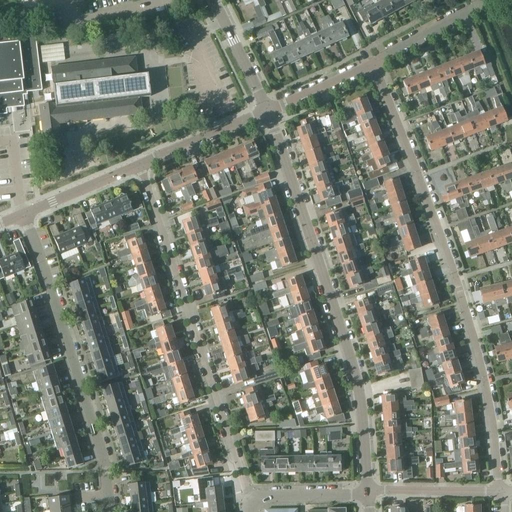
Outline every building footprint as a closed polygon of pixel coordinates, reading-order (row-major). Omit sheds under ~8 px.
[(256,0),(259,6),(264,17),(265,16),(262,8),(265,7),(262,0),(256,0)] [(290,14),(298,10),(294,0),(290,0),(285,2),(290,14)] [(329,0),(334,11),(345,6),(341,0),(329,0)] [(385,0),(379,3),(377,0),(370,0),(374,6),(380,19),(392,13),(385,0)] [(385,0),(392,13),(404,7),(400,0),(385,0)] [(282,18),(290,14),(285,2),(277,6),(282,18)] [(380,19),(374,6),(369,9),(368,8),(367,8),(363,10),(363,11),(363,12),(370,25),(380,19)] [(332,23),(328,16),(324,18),(327,26),(329,29),(335,43),(348,38),(344,31),(347,30),(344,23),(334,27),(332,23)] [(255,29),(266,24),(263,18),(253,23),(255,29)] [(307,31),(302,24),(301,22),(297,24),(298,26),(300,29),(311,54),(323,48),(317,35),(311,37),(308,31),(307,31)] [(274,32),(279,30),(276,24),(271,26),(274,32)] [(173,33),(179,30),(176,25),(170,28),(173,33)] [(282,50),(274,32),(271,26),(255,33),(258,40),(268,35),(276,53),(270,56),(276,69),(288,64),(282,50)] [(317,35),(323,48),(335,43),(329,29),(327,26),(322,27),(324,31),(317,35)] [(130,29),(106,32),(107,44),(132,41),(130,29)] [(42,91),(35,32),(16,34),(16,33),(0,35),(0,115),(8,115),(7,109),(25,107),(23,96),(28,96),(27,93),(42,91)] [(294,45),(300,59),(311,54),(305,40),(301,42),(294,45)] [(63,44),(40,47),(42,63),(65,60),(63,44)] [(295,63),(300,61),(299,59),(300,59),(294,45),(282,50),(288,64),(294,61),(295,63)] [(479,52),(468,56),(473,70),(484,65),(480,54),(479,52)] [(486,52),(480,54),(484,65),(486,68),(491,67),(491,66),(492,66),(487,52),(486,52)] [(468,56),(457,60),(463,74),(473,70),(468,56)] [(55,104),(40,105),(44,139),(60,137),(58,124),(104,119),(142,113),(140,98),(150,97),(147,73),(137,74),(135,58),(83,65),(63,67),(51,69),(53,83),(55,104)] [(457,60),(447,65),(452,78),(463,74),(457,60)] [(447,65),(436,69),(445,93),(446,95),(450,94),(449,91),(447,84),(446,81),(452,78),(447,65)] [(494,76),(491,67),(486,68),(481,71),(485,78),(489,76),(489,78),(494,76)] [(436,69),(424,74),(430,87),(432,92),(433,92),(433,93),(438,90),(443,98),(447,97),(446,95),(445,93),(436,69)] [(424,74),(414,78),(419,91),(420,94),(423,102),(427,100),(425,93),(424,89),(430,87),(424,74)] [(405,88),(401,90),(404,97),(408,96),(413,94),(414,93),(419,91),(414,78),(408,80),(403,82),(405,88)] [(485,100),(496,95),(494,89),(483,94),(485,100)] [(355,113),(356,114),(370,108),(369,107),(365,96),(351,102),(355,113)] [(473,113),(466,115),(467,116),(474,135),(485,130),(475,106),(472,97),(467,99),(472,108),(473,113)] [(497,110),(491,112),(497,126),(507,122),(497,98),(494,99),(495,106),(497,110)] [(479,104),(475,106),(485,130),(497,126),(491,112),(485,115),(479,104)] [(342,126),(358,119),(360,124),(360,125),(374,120),(374,118),(370,108),(356,114),(352,115),(345,118),(340,120),(342,126)] [(458,113),(454,114),(456,121),(458,126),(463,139),(474,135),(467,116),(461,118),(458,113)] [(333,130),(339,128),(335,115),(329,117),(333,130)] [(302,127),(297,128),(301,141),(326,132),(325,129),(318,130),(314,131),(310,118),(301,122),(302,127)] [(346,138),(348,143),(354,141),(379,131),(378,129),(374,120),(360,125),(355,127),(357,133),(346,138)] [(436,122),(432,123),(442,148),(453,143),(448,130),(441,132),(440,128),(436,122)] [(431,136),(425,139),(430,152),(442,148),(432,123),(428,125),(430,132),(431,136)] [(458,126),(448,130),(453,143),(463,139),(458,126)] [(340,131),(335,133),(338,142),(344,140),(340,131)] [(369,147),(383,142),(383,141),(379,131),(354,141),(355,145),(362,143),(367,141),(369,147)] [(326,132),(301,141),(305,153),(319,148),(317,141),(321,139),(327,136),(326,132)] [(252,141),(241,146),(251,172),(255,170),(251,158),(258,155),(252,141)] [(369,147),(372,154),(374,159),(388,153),(387,152),(383,142),(369,147)] [(241,146),(228,151),(234,165),(236,169),(236,170),(243,167),(246,173),(251,172),(241,146)] [(319,148),(305,153),(309,165),(334,156),(333,153),(325,154),(322,155),(319,148)] [(228,152),(216,156),(222,170),(228,185),(229,186),(233,184),(231,180),(229,172),(227,168),(234,165),(228,151),(228,152)] [(392,163),(388,153),(374,159),(370,160),(366,162),(368,168),(371,167),(373,171),(367,173),(370,181),(390,173),(388,167),(392,165),(392,163)] [(216,156),(204,162),(209,175),(216,172),(217,172),(224,188),(229,186),(228,185),(222,170),(216,156)] [(334,156),(309,165),(311,171),(310,172),(311,176),(313,176),(313,178),(332,172),(329,164),(335,161),(334,156)] [(509,193),(511,191),(511,188),(511,184),(510,181),(511,179),(511,165),(511,164),(500,168),(505,182),(506,185),(509,193)] [(191,167),(178,172),(189,197),(194,195),(195,195),(190,183),(196,181),(191,167)] [(505,182),(500,168),(489,172),(494,186),(500,184),(505,182)] [(178,172),(166,177),(172,191),(180,188),(186,203),(186,204),(180,206),(182,212),(193,208),(194,208),(190,198),(189,197),(178,172)] [(332,172),(313,178),(317,190),(342,181),(345,180),(344,177),(334,178),(332,172)] [(483,190),(494,186),(489,172),(478,176),(483,190)] [(256,185),(269,180),(266,174),(254,179),(256,185)] [(484,194),(483,190),(478,176),(468,180),(473,194),(478,192),(483,202),(487,201),(484,194)] [(383,183),(387,195),(401,190),(397,178),(383,183)] [(461,197),(473,194),(468,180),(456,184),(461,197)] [(342,181),(317,190),(321,201),(341,195),(338,188),(344,185),(342,181)] [(462,201),(461,197),(456,184),(445,188),(448,195),(443,197),(445,203),(456,199),(461,210),(465,208),(462,201)] [(242,207),(244,212),(244,211),(274,201),(270,189),(264,190),(262,185),(241,192),(240,192),(242,197),(245,196),(245,198),(251,195),(251,196),(254,203),(243,206),(242,207)] [(212,201),(219,198),(215,188),(208,191),(212,201)] [(360,188),(347,192),(350,200),(363,196),(360,188)] [(401,190),(387,195),(388,199),(391,206),(405,201),(401,190)] [(205,204),(212,201),(208,191),(201,194),(205,204)] [(490,192),(484,194),(487,201),(489,206),(494,205),(492,199),(491,199),(490,192)] [(119,198),(114,200),(120,216),(141,207),(136,193),(126,197),(126,195),(124,196),(124,195),(123,195),(122,195),(122,194),(121,195),(120,195),(119,196),(119,197),(119,198)] [(363,196),(350,200),(352,207),(365,203),(363,198),(363,196)] [(103,205),(102,205),(108,221),(109,221),(110,225),(122,221),(122,220),(120,216),(114,200),(108,203),(108,202),(107,202),(107,201),(106,201),(105,201),(104,201),(104,202),(103,202),(103,203),(103,204),(103,205)] [(207,212),(220,207),(218,201),(205,206),(207,212)] [(274,202),(274,201),(244,211),(244,212),(245,216),(246,216),(257,213),(257,214),(260,220),(278,214),(278,213),(274,202)] [(405,201),(391,206),(393,212),(395,218),(409,213),(408,212),(405,201)] [(90,212),(85,214),(92,231),(98,229),(96,225),(108,221),(102,205),(96,207),(95,206),(94,206),(93,206),(92,206),(92,207),(91,207),(91,208),(91,209),(91,210),(90,210),(90,212)] [(340,210),(325,215),(329,227),(354,219),(353,215),(348,216),(345,209),(340,210)] [(383,221),(384,226),(385,226),(396,223),(398,228),(398,229),(412,225),(409,213),(395,218),(392,219),(383,221)] [(69,231),(68,231),(75,247),(75,248),(92,241),(90,237),(80,214),(74,216),(79,227),(69,231)] [(245,238),(251,237),(256,235),(282,226),(278,215),(278,214),(260,220),(260,221),(262,226),(261,226),(249,231),(250,233),(246,235),(245,237),(245,238)] [(383,221),(392,219),(389,214),(376,220),(377,223),(383,221)] [(201,216),(182,222),(186,235),(205,228),(217,225),(215,219),(203,223),(203,222),(201,216)] [(499,233),(498,230),(495,222),(493,216),(488,218),(492,229),(491,230),(485,232),(486,233),(488,237),(492,250),(503,247),(499,233)] [(354,219),(329,227),(333,240),(353,233),(351,226),(356,223),(354,219)] [(481,254),(472,228),(469,220),(465,222),(457,225),(460,232),(467,230),(470,239),(472,243),(465,245),(470,258),(481,254)] [(126,233),(138,229),(137,223),(124,227),(126,233)] [(54,224),(49,227),(60,254),(75,248),(75,247),(68,231),(59,235),(59,234),(54,224)] [(412,225),(398,229),(402,240),(402,241),(416,236),(412,225)] [(271,237),(273,243),(287,239),(282,226),(256,235),(251,237),(252,242),(260,241),(271,237)] [(492,250),(488,237),(482,239),(477,226),(472,228),(481,254),(492,250)] [(205,228),(186,235),(189,247),(209,241),(205,228)] [(499,233),(503,247),(511,243),(511,236),(510,230),(504,232),(499,233)] [(128,248),(116,252),(118,258),(126,256),(130,254),(145,250),(141,237),(136,238),(134,233),(123,236),(125,242),(126,242),(128,248)] [(353,233),(333,240),(337,252),(357,246),(353,233)] [(420,247),(416,236),(402,241),(405,251),(406,252),(420,248),(420,247)] [(0,278),(30,266),(19,238),(13,241),(18,252),(0,259),(0,278)] [(266,259),(291,251),(287,239),(273,243),(275,249),(263,253),(266,259)] [(209,241),(189,247),(194,259),(225,250),(224,246),(211,248),(209,241)] [(357,246),(337,252),(341,265),(356,260),(353,253),(357,251),(365,248),(363,244),(357,246)] [(145,250),(130,254),(134,267),(149,262),(145,250)] [(225,250),(194,259),(198,272),(212,267),(210,261),(227,256),(227,253),(225,250)] [(295,263),(291,251),(266,259),(267,263),(274,262),(276,269),(295,263)] [(248,252),(241,254),(241,255),(244,264),(251,261),(249,255),(248,252)] [(413,273),(413,274),(427,269),(423,257),(409,262),(413,273)] [(356,260),(341,265),(342,266),(345,277),(360,272),(358,268),(356,261),(356,260)] [(137,274),(125,279),(127,284),(135,281),(138,279),(153,275),(149,262),(134,267),(137,274)] [(198,272),(198,273),(202,285),(202,284),(216,280),(219,279),(228,276),(235,274),(234,270),(226,272),(226,273),(220,274),(219,273),(214,275),(212,268),(212,267),(198,272)] [(363,271),(360,272),(363,283),(364,284),(364,285),(369,283),(367,276),(373,273),(371,269),(371,268),(364,271),(363,271)] [(413,274),(410,275),(409,275),(413,286),(417,285),(431,281),(427,269),(413,274)] [(360,272),(345,277),(349,289),(364,285),(364,284),(363,283),(360,272)] [(251,284),(264,280),(262,273),(249,277),(251,284)] [(153,275),(138,279),(142,291),(157,286),(153,275)] [(378,287),(392,282),(390,275),(376,280),(378,287)] [(272,293),(271,295),(273,300),(285,295),(304,289),(300,276),(280,283),(283,290),(272,293)] [(91,287),(88,277),(84,279),(83,279),(68,283),(71,293),(91,287)] [(202,284),(202,285),(205,297),(211,295),(213,301),(224,297),(222,291),(220,292),(218,286),(218,285),(222,283),(220,279),(219,279),(216,280),(202,284)] [(409,300),(434,292),(431,281),(417,285),(413,286),(410,287),(412,294),(408,296),(409,300)] [(511,281),(503,284),(507,299),(511,297),(511,281)] [(266,282),(253,286),(255,292),(267,288),(268,288),(266,282)] [(379,298),(395,293),(393,284),(377,289),(379,298)] [(508,304),(507,299),(503,284),(492,287),(497,307),(502,306),(508,304)] [(34,295),(40,292),(37,286),(32,289),(34,295)] [(157,286),(142,291),(146,304),(161,299),(157,286)] [(75,303),(94,297),(91,287),(71,293),(75,303)] [(497,307),(492,287),(480,290),(484,304),(491,303),(492,308),(494,313),(495,317),(499,316),(498,312),(497,307)] [(304,289),(285,295),(289,307),(308,300),(304,289)] [(438,304),(434,292),(409,300),(403,302),(402,303),(404,308),(410,306),(411,306),(410,305),(417,303),(422,302),(424,308),(424,309),(438,304)] [(7,297),(10,303),(16,300),(14,294),(7,297)] [(373,296),(354,302),(358,314),(358,316),(377,309),(384,307),(382,303),(376,304),(375,303),(373,296)] [(78,313),(98,307),(94,297),(75,303),(78,313)] [(142,305),(135,308),(136,312),(144,310),(147,318),(149,318),(150,323),(162,320),(159,313),(165,311),(161,299),(146,304),(142,305)] [(292,315),(285,317),(286,321),(287,322),(294,319),(298,318),(312,313),(308,300),(289,307),(291,314),(292,315)] [(12,307),(15,317),(31,312),(32,312),(35,310),(32,301),(12,307)] [(396,316),(403,314),(399,303),(399,302),(393,304),(396,316)] [(224,306),(210,310),(214,323),(243,314),(242,313),(241,310),(240,310),(232,312),(227,313),(224,306)] [(81,324),(101,317),(98,307),(78,313),(81,324)] [(267,308),(260,310),(262,316),(269,313),(267,308)] [(377,309),(358,316),(361,326),(362,328),(376,323),(381,321),(377,309)] [(31,312),(15,317),(18,327),(31,322),(32,322),(38,320),(35,310),(32,312),(31,312)] [(243,314),(214,323),(218,335),(232,331),(230,323),(234,322),(246,316),(244,313),(243,314)] [(287,322),(288,326),(295,324),(297,324),(300,323),(302,330),(316,325),(312,313),(298,318),(294,319),(287,322)] [(419,330),(421,335),(445,326),(445,325),(441,314),(432,317),(428,318),(430,325),(426,326),(426,327),(419,330)] [(491,325),(500,322),(499,316),(495,317),(489,319),(491,325)] [(84,333),(104,327),(101,317),(81,324),(84,333)] [(31,322),(18,327),(21,337),(31,333),(32,333),(42,330),(38,320),(32,322),(31,322)] [(153,339),(147,342),(148,346),(173,338),(173,337),(169,324),(164,326),(163,321),(152,325),(154,331),(155,330),(157,337),(157,338),(153,339)] [(376,323),(362,328),(366,339),(391,331),(390,327),(383,329),(379,330),(378,329),(376,323)] [(300,338),(292,342),(293,346),(294,346),(295,345),(320,337),(316,325),(302,330),(304,337),(300,338)] [(433,335),(435,342),(449,337),(445,325),(445,326),(421,335),(422,338),(429,337),(433,335)] [(508,333),(505,325),(491,328),(493,335),(502,332),(503,334),(508,333)] [(275,326),(267,329),(270,338),(278,336),(275,326)] [(87,343),(107,337),(104,327),(84,333),(87,343)] [(19,344),(20,347),(32,343),(44,339),(42,330),(32,333),(31,333),(21,337),(23,342),(19,344)] [(391,331),(366,339),(366,340),(369,351),(370,351),(370,352),(384,347),(382,341),(393,337),(393,335),(395,334),(394,330),(391,331)] [(232,331),(218,335),(222,348),(247,339),(246,335),(238,337),(235,338),(232,331)] [(499,363),(510,360),(504,335),(500,336),(501,343),(502,347),(495,349),(496,350),(497,356),(499,363)] [(90,353),(110,347),(107,337),(87,343),(90,353)] [(293,346),(292,346),(294,352),(304,349),(308,361),(320,357),(318,352),(324,350),(320,337),(295,345),(294,346),(293,346)] [(436,355),(439,354),(453,349),(449,337),(435,342),(437,349),(433,350),(426,353),(428,357),(436,355)] [(173,338),(148,346),(149,350),(156,349),(157,350),(161,349),(163,354),(177,350),(173,338)] [(25,349),(27,356),(31,355),(32,354),(48,349),(44,339),(32,343),(20,347),(21,351),(25,349)] [(247,339),(222,348),(226,360),(240,355),(238,348),(241,346),(248,343),(247,339)] [(384,347),(370,352),(374,364),(388,360),(392,358),(399,356),(400,356),(399,351),(396,351),(393,344),(384,347)] [(93,363),(113,356),(110,347),(90,353),(93,363)] [(31,355),(27,356),(30,366),(31,369),(32,369),(46,364),(45,362),(51,360),(48,349),(32,354),(31,355)] [(139,349),(133,351),(135,359),(141,357),(139,349)] [(453,349),(439,354),(442,365),(457,360),(453,349)] [(160,364),(144,369),(146,374),(152,372),(155,371),(159,369),(162,368),(167,367),(181,362),(177,350),(163,354),(165,361),(160,362),(160,364)] [(240,355),(226,360),(230,373),(255,364),(261,362),(259,357),(254,359),(253,358),(249,359),(247,353),(240,355)] [(96,373),(116,366),(113,356),(93,363),(96,373)] [(388,360),(374,364),(378,377),(393,372),(397,370),(395,364),(401,362),(399,356),(392,358),(388,360)] [(446,376),(460,371),(457,360),(442,365),(445,371),(441,372),(434,376),(435,380),(443,377),(446,376)] [(316,361),(302,366),(308,384),(327,377),(323,365),(318,366),(316,361)] [(5,377),(11,375),(7,362),(1,364),(5,377)] [(167,367),(162,368),(166,381),(171,379),(185,375),(181,362),(167,367)] [(255,364),(230,373),(234,385),(248,381),(253,379),(255,378),(253,371),(257,370),(255,364)] [(33,371),(36,381),(55,375),(52,365),(33,371)] [(408,371),(409,377),(422,375),(421,369),(420,369),(419,365),(412,366),(413,370),(408,371)] [(99,382),(114,377),(119,376),(116,366),(96,373),(99,382)] [(443,377),(435,380),(429,382),(430,386),(437,384),(444,383),(446,389),(450,388),(464,383),(460,371),(446,376),(443,377)] [(36,381),(39,391),(59,385),(55,375),(36,381)] [(172,387),(168,388),(169,389),(170,393),(171,393),(180,390),(183,389),(189,387),(185,375),(171,379),(173,387),(172,387)] [(410,383),(423,381),(422,375),(409,377),(410,383)] [(255,378),(253,379),(255,385),(265,382),(264,376),(255,378)] [(308,384),(301,386),(302,390),(315,388),(317,394),(331,389),(327,377),(308,384)] [(411,390),(424,388),(423,381),(410,383),(411,390)] [(124,391),(121,382),(116,383),(101,388),(104,397),(124,391)] [(39,391),(42,401),(62,395),(59,385),(39,391)] [(246,396),(241,397),(245,410),(271,402),(274,401),(273,396),(262,399),(260,392),(258,386),(244,390),(246,396)] [(150,400),(148,401),(149,404),(150,406),(166,401),(165,401),(172,398),(175,406),(193,400),(189,387),(183,389),(180,390),(171,393),(170,393),(156,398),(152,399),(152,400),(150,400)] [(331,390),(311,397),(315,408),(316,409),(335,402),(331,390)] [(107,407),(127,401),(124,391),(104,397),(107,407)] [(397,394),(381,396),(382,409),(411,407),(414,407),(413,401),(406,402),(405,397),(401,394),(397,394)] [(62,395),(42,401),(45,411),(65,405),(62,395)] [(436,408),(450,405),(448,396),(444,397),(433,400),(436,408)] [(110,417),(130,411),(127,401),(107,407),(110,417)] [(444,412),(436,413),(437,417),(444,416),(470,413),(469,401),(454,402),(455,409),(444,412)] [(271,402),(245,410),(245,411),(249,423),(257,420),(257,422),(264,420),(263,419),(263,418),(264,418),(261,411),(265,410),(272,406),(271,402)] [(316,409),(315,409),(317,415),(323,413),(324,413),(328,424),(328,425),(338,424),(335,417),(340,416),(339,414),(335,402),(316,409)] [(45,411),(48,421),(68,415),(65,405),(45,411)] [(411,407),(382,409),(383,421),(383,422),(406,420),(405,412),(412,411),(417,410),(416,406),(414,407),(411,407)] [(113,427),(133,421),(130,411),(110,417),(113,427)] [(179,427),(169,431),(170,436),(173,435),(199,427),(195,414),(189,416),(188,411),(176,415),(177,418),(181,420),(183,426),(179,427)] [(470,413),(444,416),(445,420),(452,420),(456,420),(457,426),(472,425),(470,413)] [(48,421),(51,431),(71,425),(68,415),(48,421)] [(279,429),(296,429),(294,420),(279,421),(279,429)] [(406,420),(383,422),(384,435),(415,432),(417,432),(417,429),(411,428),(406,428),(406,420)] [(116,437),(136,431),(133,421),(113,427),(116,437)] [(51,431),(54,441),(74,435),(71,425),(51,431)] [(472,425),(457,426),(459,438),(473,436),(472,425)] [(199,427),(173,435),(174,439),(182,438),(184,446),(189,444),(203,440),(199,427)] [(341,427),(325,428),(326,435),(342,434),(341,427)] [(119,447),(139,440),(136,431),(116,437),(119,447)] [(274,432),(254,433),(255,442),(274,441),(274,439),(274,435),(274,432)] [(415,432),(384,435),(385,447),(401,445),(400,439),(404,439),(412,437),(416,437),(415,432)] [(57,450),(62,449),(77,444),(74,435),(54,441),(57,450)] [(452,439),(453,451),(460,451),(475,449),(474,448),(473,436),(459,438),(455,439),(452,439)] [(123,457),(142,450),(139,440),(119,447),(123,457)] [(188,453),(180,456),(181,460),(207,452),(203,440),(189,444),(191,452),(188,453)] [(62,449),(65,459),(80,455),(77,444),(62,449)] [(401,445),(385,447),(386,461),(413,458),(413,454),(405,454),(401,454),(401,445)] [(450,460),(449,460),(450,465),(476,462),(476,461),(474,448),(475,449),(460,451),(460,452),(461,457),(457,458),(450,460)] [(126,467),(141,462),(145,460),(142,450),(123,457),(126,467)] [(274,451),(259,451),(259,459),(261,459),(261,474),(274,473),(274,458),(274,451)] [(181,460),(177,461),(178,465),(183,464),(190,463),(192,470),(211,464),(207,452),(181,460)] [(320,457),(313,457),(314,473),(326,472),(326,457),(326,452),(320,452),(320,457)] [(83,464),(80,455),(65,459),(68,469),(83,464)] [(313,457),(300,458),(301,473),(314,473),(313,457)] [(338,457),(326,457),(326,472),(339,472),(344,472),(344,457),(343,457),(338,457)] [(287,458),(274,458),(274,473),(288,473),(287,458)] [(300,458),(287,458),(288,473),(301,473),(300,458)] [(413,458),(386,461),(387,474),(403,472),(403,480),(411,480),(410,466),(418,465),(418,464),(417,458),(413,458)] [(39,459),(34,461),(36,469),(42,468),(39,459)] [(436,466),(435,466),(436,479),(444,479),(443,471),(462,468),(462,474),(477,472),(476,462),(450,465),(440,465),(436,466)] [(149,492),(148,482),(143,483),(128,485),(129,495),(149,492)] [(195,503),(223,500),(221,489),(206,490),(207,497),(202,498),(194,499),(195,503)] [(130,505),(151,503),(149,492),(129,495),(130,505)] [(49,509),(69,507),(67,496),(48,498),(49,509)] [(224,511),(223,500),(195,503),(195,508),(203,508),(208,507),(208,511),(224,511)] [(130,511),(151,511),(151,503),(130,505),(130,511)]
